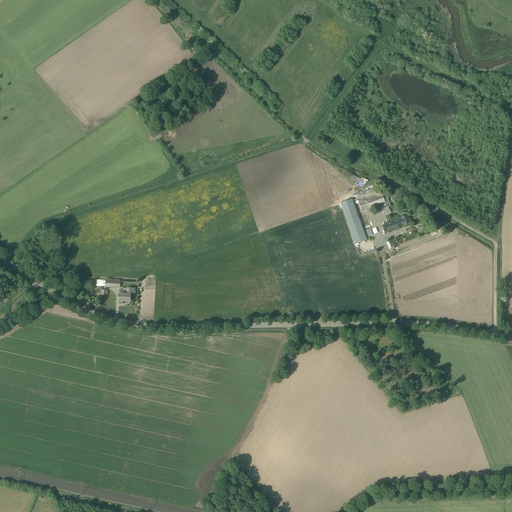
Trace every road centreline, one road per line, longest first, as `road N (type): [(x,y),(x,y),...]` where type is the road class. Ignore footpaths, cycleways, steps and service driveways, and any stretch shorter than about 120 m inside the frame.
road 1 (track): [(494,335),(497,244),(313,147),(159,0)]
road 2 (unclassified): [(494,335),(437,323),(153,326),(74,305),(0,259)]
